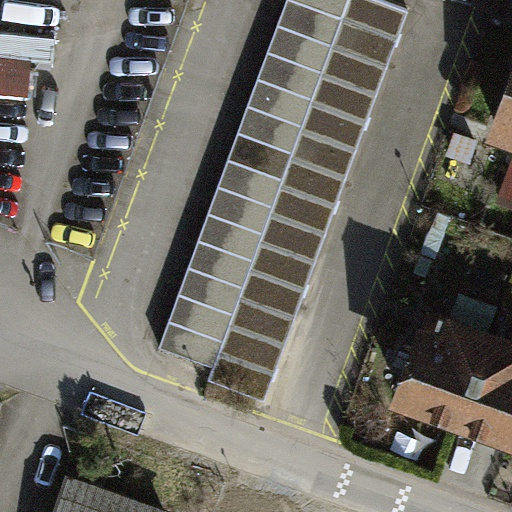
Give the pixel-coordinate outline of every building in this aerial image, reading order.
[(157,367),(260,405),(393,48),(290,10),(157,367)] [(511,88),(491,147),(511,154),(511,88)] [(393,403),(457,428),(493,336),(429,311),(393,403)] [(457,428),(511,449),(511,343),(493,336),(457,428)] [(58,511),(141,511),(69,485),(58,511)]
